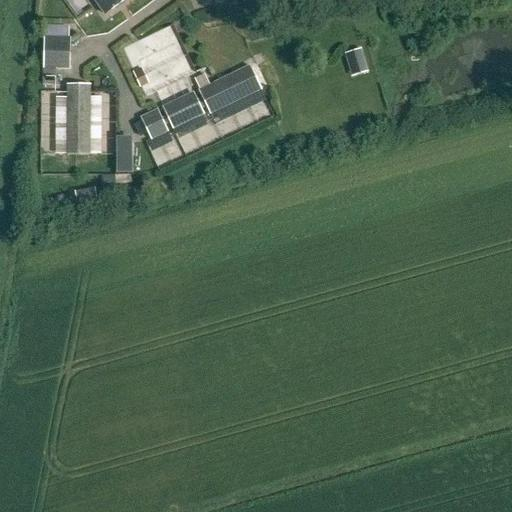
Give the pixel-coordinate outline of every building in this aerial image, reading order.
[(93,0),(105,15),(125,0),(93,0)] [(69,39),(44,38),(43,86),(56,86),(56,70),(68,70),(69,39)] [(147,85),(139,68),(130,73),(138,89),(147,85)] [(67,85),(67,156),(90,156),(90,85),(67,85)] [(95,209),(92,189),(71,193),(74,213),(95,209)]
